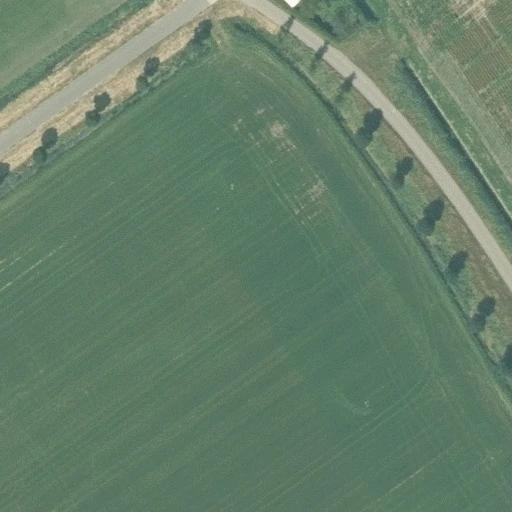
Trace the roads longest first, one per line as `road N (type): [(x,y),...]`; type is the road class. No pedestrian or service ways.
road 1 (unclassified): [(511,276),(418,139),(366,81),(235,0)]
road 2 (unclassified): [(0,147),(209,0)]
